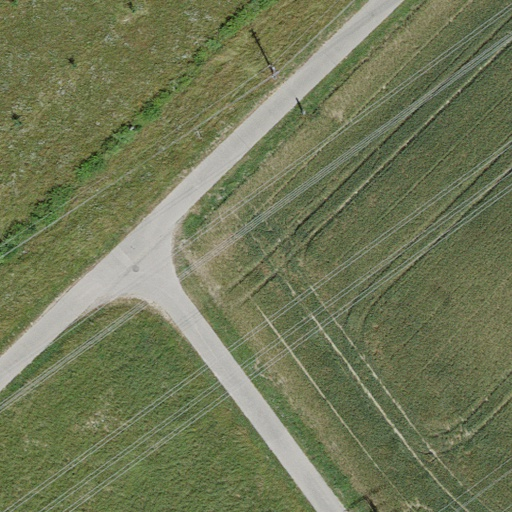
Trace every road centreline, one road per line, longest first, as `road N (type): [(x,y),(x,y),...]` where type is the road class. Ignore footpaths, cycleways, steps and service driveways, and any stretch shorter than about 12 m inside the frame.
road 1 (track): [(392,0),(0,382)]
road 2 (track): [(134,251),(328,511)]
